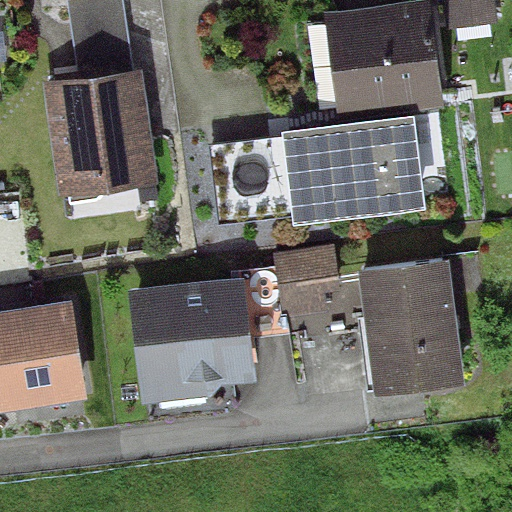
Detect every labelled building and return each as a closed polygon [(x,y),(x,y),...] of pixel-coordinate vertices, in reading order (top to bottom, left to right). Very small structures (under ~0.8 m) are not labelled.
[(429,83),(418,0),(407,0),(325,11),(337,95),(429,83)] [(145,171),(130,70),(47,82),(62,184),(145,171)] [(412,195),(401,111),(279,126),(290,211),(412,195)] [(452,370),(438,257),(361,267),(375,379),(452,370)] [(240,368),(230,278),(132,289),(143,379),(240,368)] [(0,394),(70,383),(58,302),(0,311),(0,394)]
